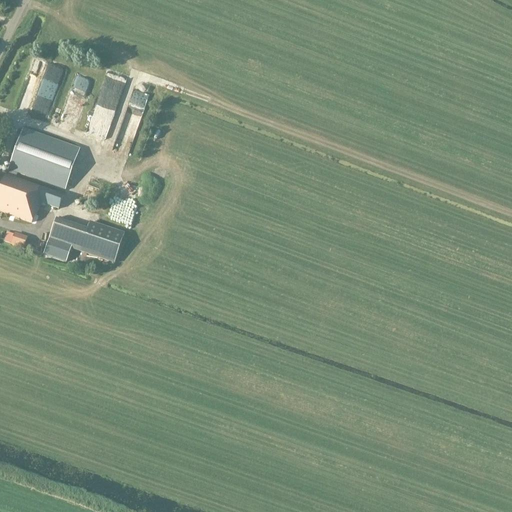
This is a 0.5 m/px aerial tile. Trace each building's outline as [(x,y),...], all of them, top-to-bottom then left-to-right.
[(48,120),(61,68),(47,65),(34,117),(48,120)] [(113,119),(125,78),(107,73),(95,112),(91,111),(84,136),(105,142),(112,118),(113,119)] [(75,76),(62,120),(77,124),(90,81),(75,76)] [(124,128),(134,131),(145,94),(130,90),(118,131),(122,133),(124,128)] [(79,151),(22,131),(8,171),(6,177),(0,175),(0,212),(32,223),(34,215),(36,216),(40,204),(58,210),(63,197),(15,180),(18,175),(65,191),(79,151)] [(120,203),(119,203),(117,209),(124,210),(125,205),(131,206),(133,197),(121,194),(120,203)] [(55,222),(51,232),(43,255),(66,263),(71,249),(114,264),(124,235),(89,223),(86,233),(55,222)] [(14,235),(10,246),(23,250),(27,239),(14,235)]
